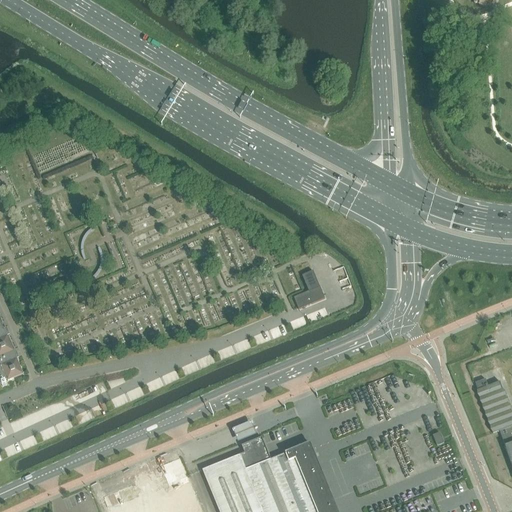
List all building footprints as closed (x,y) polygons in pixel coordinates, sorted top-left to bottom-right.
[(81,253),(84,261),(86,260),(84,256),(83,252),(83,248),(84,242),(87,237),(92,233),(95,230),(93,228),(88,232),(85,235),(82,241),(81,248),(81,253)] [(108,245),(107,246),(113,261),(115,260),(108,245)] [(95,275),(91,279),(92,281),(96,278),(99,274),(101,271),(102,268),(103,264),(103,261),(103,259),(102,255),(100,249),(98,251),(100,255),(100,259),(101,262),(100,265),(99,269),(97,273),(95,275)] [(314,271),(317,279),(323,276),(320,269),(314,271)] [(308,292),(294,298),(299,310),(325,299),(320,287),(313,271),(312,271),(301,276),(308,292)] [(0,384),(1,384),(0,383),(7,380),(8,381),(24,375),(17,359),(15,360),(14,358),(13,354),(12,353),(14,352),(11,344),(8,336),(6,337),(5,335),(3,330),(4,329),(2,323),(1,321),(0,318),(0,384)] [(410,441),(432,434),(414,376),(358,393),(366,419),(400,408),(410,441)] [(485,380),(476,384),(478,391),(477,391),(493,434),(500,432),(506,447),(505,447),(505,448),(506,448),(511,465),(511,415),(502,390),(500,383),(487,388),(485,380)] [(251,422),(232,430),(238,443),(256,435),(251,422)] [(444,444),(440,433),(433,436),(437,447),(444,444)] [(341,511),(317,441),(264,459),(282,511),(341,511)] [(163,462),(172,483),(191,474),(182,453),(163,462)] [(156,462),(158,470),(165,469),(163,461),(156,462)] [(363,495),(373,490),(367,477),(356,482),(363,495)] [(182,508),(190,505),(185,493),(195,489),(192,479),(173,486),(182,508)] [(107,491),(114,511),(147,511),(138,481),(107,491)]
